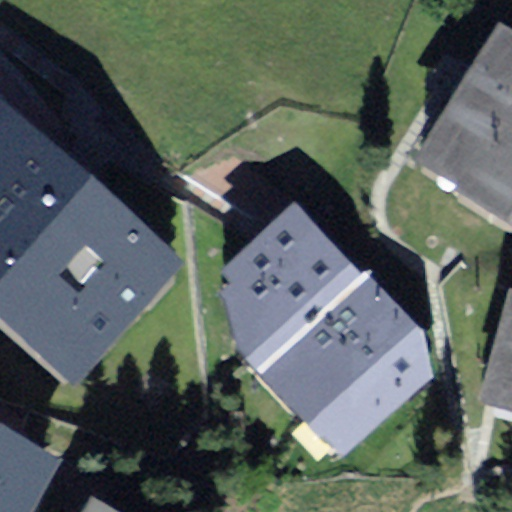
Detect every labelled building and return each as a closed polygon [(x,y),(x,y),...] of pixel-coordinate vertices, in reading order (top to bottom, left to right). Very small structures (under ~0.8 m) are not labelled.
[(511,94),(470,73),(403,200),(511,256),(511,94)] [(0,144),(0,376),(68,432),(182,294),(0,144)] [(316,235),(217,305),(343,479),(441,409),(316,235)] [(511,319),(482,407),(511,417),(511,319)] [(0,511),(30,511),(42,493),(0,468),(0,511)]
